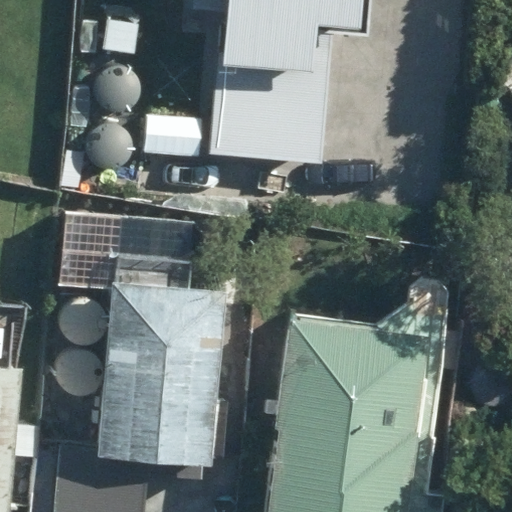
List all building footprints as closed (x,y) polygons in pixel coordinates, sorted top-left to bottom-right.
[(223,0),(212,132),(312,141),(325,1),(348,3),(348,0),(223,0)] [(94,50),(140,51),(141,11),(94,10),(93,36),(78,36),(78,58),(94,59),(94,50)] [(97,114),(102,117),(100,120),(96,122),(93,125),(90,128),(87,132),(86,136),(85,140),(85,144),(85,148),(86,152),(88,156),(91,160),(94,162),(97,165),(101,167),(105,168),(109,168),(114,168),(118,167),(122,165),(125,163),(128,160),(131,156),(133,153),(134,149),(134,144),(134,140),(133,136),(132,132),(130,129),(127,125),(124,123),(125,118),(130,116),(135,113),(139,109),(143,104),(146,99),(147,94),(148,88),(148,82),(147,77),(145,72),(142,67),(138,62),(133,59),(128,56),(123,54),(117,53),(112,54),(106,55),(101,57),(96,60),(91,64),(88,68),(85,73),(83,79),(83,84),(83,90),(84,96),(86,101),(89,106),(93,110),(97,114)] [(286,306),(261,511),(438,511),(441,489),(404,486),(420,345),(435,347),(440,304),(448,297),(449,285),(436,269),(421,267),(405,279),(404,293),(376,315),(286,306)] [(206,457),(221,282),(109,272),(106,306),(83,304),(80,345),(102,347),(93,445),(64,442),(57,511),(145,511),(151,452),(206,457)] [(0,511),(4,511),(6,502),(15,504),(18,472),(10,471),(11,451),(36,453),(39,422),(12,420),(17,356),(0,354),(0,511)]
